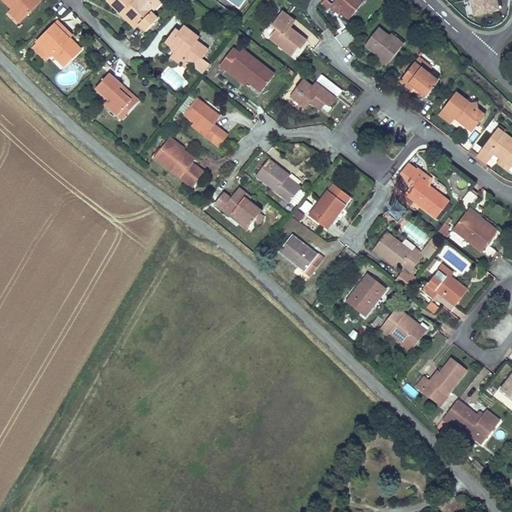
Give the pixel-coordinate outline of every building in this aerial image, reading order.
[(7,16),(19,27),(41,3),(37,0),(0,0),(0,2),(10,12),(7,16)] [(144,32),(158,19),(152,13),(162,3),(158,0),(107,0),(106,2),(120,15),(123,13),(137,27),(138,26),(144,32)] [(353,21),(365,4),(359,0),(338,0),(336,3),(346,10),(343,14),(353,21)] [(500,14),(496,0),(469,0),(474,20),(500,14)] [(343,14),(346,10),(336,3),(332,10),(342,17),(343,14)] [(296,21),(283,11),(271,26),(276,30),(268,39),(291,57),(298,48),(301,50),(308,41),(291,28),(296,21)] [(120,15),(134,29),(137,27),(123,13),(120,15)] [(58,21),(55,23),(70,38),(73,35),(58,21)] [(64,68),(82,50),(70,38),(55,23),(35,43),(49,57),(50,58),(52,56),(64,68)] [(175,29),(164,43),(175,51),(169,59),(195,63),(195,69),(202,75),(210,65),(202,59),(209,50),(197,41),(200,37),(184,26),(179,32),(175,29)] [(404,42),(393,34),(390,37),(379,29),(366,47),(389,64),(404,42)] [(31,48),(45,62),(49,57),(35,43),(31,48)] [(275,74),(243,49),(240,53),(234,48),(219,66),(227,72),(229,69),(246,83),(260,93),(275,74)] [(418,59),(400,83),(408,89),(411,85),(428,98),(440,83),(429,75),(432,70),(418,59)] [(286,67),(283,71),(292,78),(295,74),(286,67)] [(227,72),(244,85),(246,83),(229,69),(227,72)] [(103,106),(117,117),(127,106),(131,109),(135,105),(120,91),(124,87),(109,74),(95,90),(108,101),(103,106)] [(304,79),(290,97),(306,110),(310,104),(319,112),(322,108),(328,113),(332,108),(330,107),(337,98),(336,98),(342,91),(322,75),(312,86),(304,79)] [(351,85),(348,90),(357,97),(360,92),(351,85)] [(139,100),(124,87),(120,91),(135,105),(139,100)] [(457,95),(441,117),(451,124),(455,119),(474,132),(485,116),(478,111),(476,104),(470,105),(457,95)] [(179,110),(184,114),(196,100),(190,96),(179,110)] [(184,114),(183,116),(193,123),(195,121),(207,130),(203,136),(219,148),(228,135),(214,124),(221,116),(197,98),(196,100),(184,114)] [(121,121),(131,109),(127,106),(117,117),(121,121)] [(191,127),(203,136),(207,130),(195,121),(193,123),(191,127)] [(511,170),(511,140),(499,130),(478,158),(488,165),(495,156),(499,159),(496,163),(510,173),(511,170)] [(170,137),(161,149),(166,153),(173,144),(183,151),(184,150),(185,149),(170,137)] [(153,159),(192,189),(205,172),(193,163),(196,159),(184,150),(183,151),(173,144),(166,153),(161,149),(153,159)] [(290,203),(302,187),(288,177),(290,175),(269,159),(255,177),(290,203)] [(410,188),(404,195),(435,219),(449,201),(430,186),(432,178),(418,168),(417,169),(408,163),(399,175),(410,188)] [(352,198),(333,184),(308,216),(327,230),(352,198)] [(224,192),(214,205),(231,218),(233,216),(249,228),(253,222),(260,213),(262,210),(249,201),(252,197),(239,188),(232,198),(224,192)] [(469,192),(465,200),(473,204),(477,197),(469,192)] [(397,223),(408,210),(396,200),(385,214),(397,223)] [(481,253),(498,230),(470,208),(452,231),(481,253)] [(293,217),(300,222),(305,215),(298,210),(293,217)] [(284,217),(277,212),(273,218),(279,223),(284,217)] [(264,216),(260,213),(253,222),(257,225),(261,224),(264,220),(264,216)] [(231,218),(247,230),(249,228),(233,216),(231,218)] [(412,251),(386,232),(372,251),(398,270),(399,269),(402,271),(395,281),(409,291),(418,279),(413,276),(417,270),(414,268),(424,254),(415,247),(412,251)] [(318,255),(292,235),(279,253),(310,277),(325,259),(319,254),(318,255)] [(462,277),(447,267),(443,272),(458,282),(462,277)] [(464,308),(475,293),(461,282),(460,284),(458,282),(443,272),(434,284),(433,283),(428,290),(442,300),(446,295),(464,308)] [(387,290),(367,274),(345,301),(365,317),(387,290)] [(439,309),(432,303),(427,309),(434,315),(439,309)] [(433,332),(412,316),(396,337),(417,353),(433,332)] [(417,388),(424,393),(443,407),(451,396),(469,372),(453,360),(442,375),(439,372),(432,381),(425,377),(417,388)] [(511,377),(501,391),(511,399),(511,377)] [(477,415),(459,402),(443,423),(451,429),(455,424),(485,446),(502,422),(487,411),(484,415),(479,412),(477,415)]
